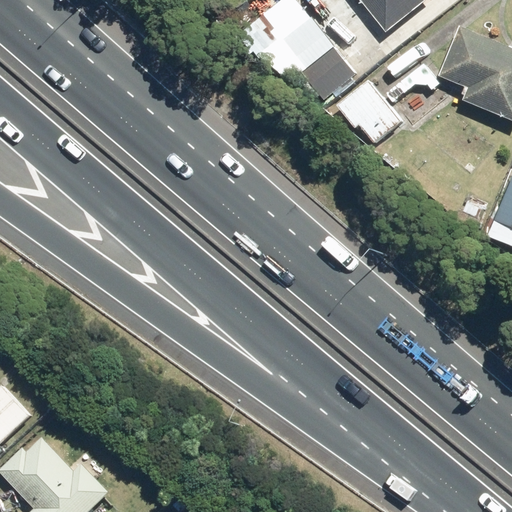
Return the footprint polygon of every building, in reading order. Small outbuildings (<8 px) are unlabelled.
[(221,0),(194,0),(214,12),(221,0)] [(367,0),(395,35),(439,0),(367,0)] [(511,47),(464,28),(445,76),(476,88),(468,108),(511,125),(511,47)] [(307,71),(325,96),(382,54),(363,29),(307,71)] [(398,109),(424,85),(440,92),(447,84),(434,72),(427,65),(389,99),(398,109)] [(371,145),(403,120),(372,82),(341,108),(371,145)] [(511,172),(485,233),(511,244),(511,172)] [(0,393),(0,438),(28,415),(6,389),(0,393)] [(36,437),(3,473),(41,508),(37,511),(110,511),(123,499),(87,463),(76,474),(36,437)]
